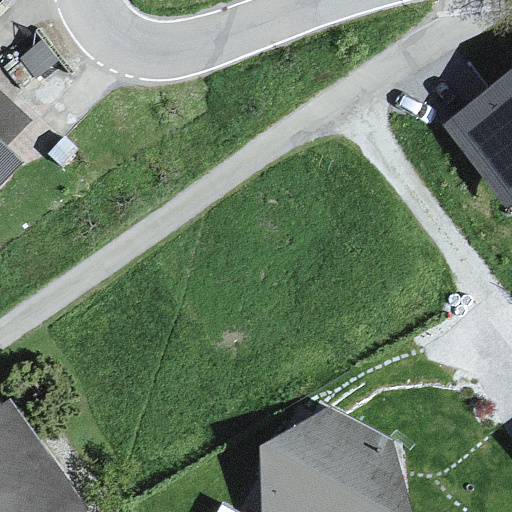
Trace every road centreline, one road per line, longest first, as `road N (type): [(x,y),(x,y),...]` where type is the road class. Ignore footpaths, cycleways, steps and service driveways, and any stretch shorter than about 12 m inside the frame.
road 1 (residential): [(484,0),(347,102),(0,334)]
road 2 (residential): [(325,0),(171,49),(114,35),(88,0)]
